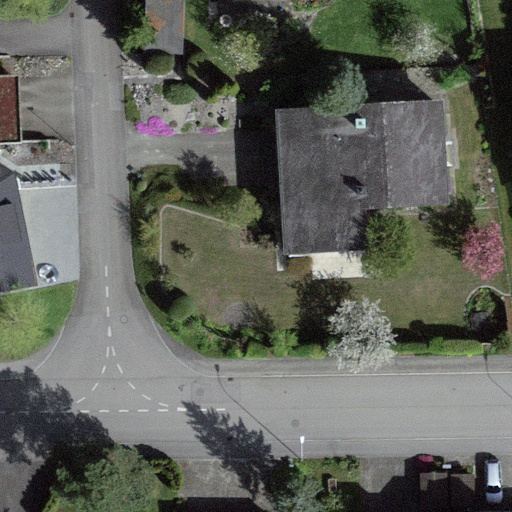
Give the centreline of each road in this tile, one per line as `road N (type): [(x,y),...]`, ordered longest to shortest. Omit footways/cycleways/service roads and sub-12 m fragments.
road 1 (residential): [(94,0),(116,414)]
road 2 (residential): [(116,414),(511,406)]
